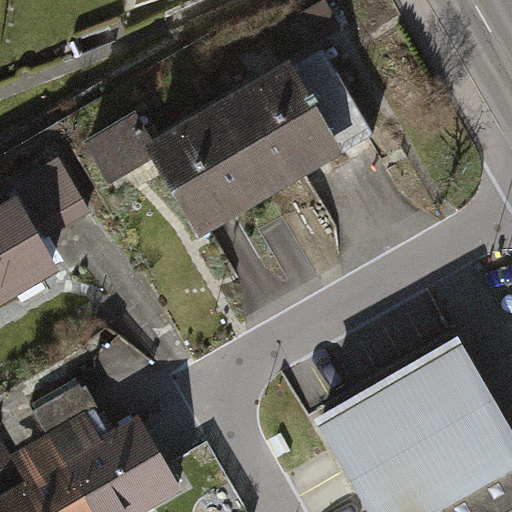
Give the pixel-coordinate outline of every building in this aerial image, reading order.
[(324,52),(223,111),(272,196),(374,136),(324,52)] [(223,111),(155,151),(153,152),(154,155),(202,236),(272,196),(223,111)] [(136,118),(89,145),(110,181),(154,155),(153,152),(155,151),(136,118)] [(57,161),(17,186),(48,237),(88,213),(57,161)] [(0,215),(0,300),(51,271),(14,208),(0,215)] [(511,511),(511,459),(454,345),(324,419),(376,511),(511,511)] [(35,410),(53,440),(92,511),(130,511),(177,486),(141,423),(112,440),(81,385),(35,410)] [(0,511),(92,511),(53,440),(29,453),(44,480),(25,490),(0,447),(0,511)]
